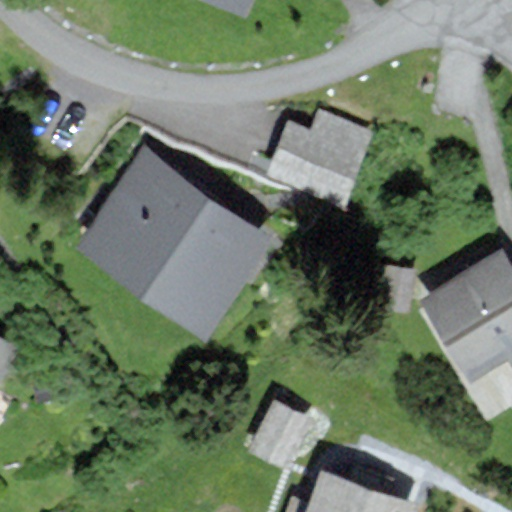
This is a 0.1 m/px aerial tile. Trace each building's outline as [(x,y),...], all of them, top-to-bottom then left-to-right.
[(367,128),(319,109),(312,127),(289,118),(271,162),(341,191),(367,128)] [(265,231),(147,145),(84,231),(202,317),(265,231)] [(511,269),(498,248),(426,293),(472,367),(506,346),(511,356),(511,269)] [(0,360),(11,343),(0,336),(0,360)] [(403,511),(409,498),(323,466),(305,511),(403,511)]
